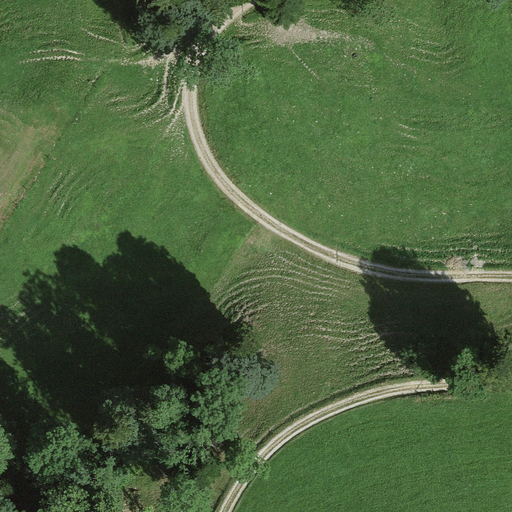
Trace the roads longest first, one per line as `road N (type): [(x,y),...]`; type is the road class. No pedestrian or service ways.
road 1 (track): [(511,276),(421,276),(357,264),(278,227),(232,191),(197,136),(189,94),(205,41),(250,0)]
road 2 (track): [(225,511),(272,446),(322,414),(384,392),(511,370)]
